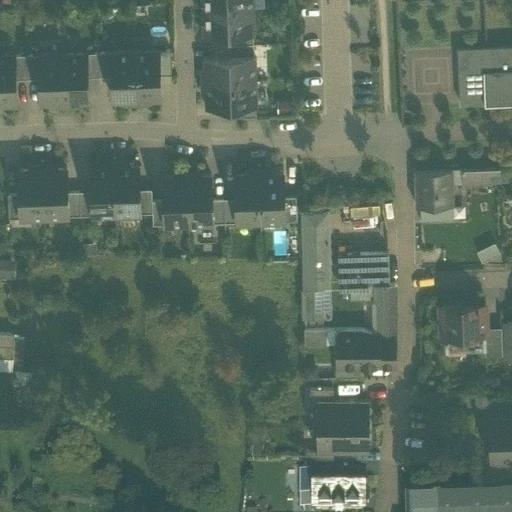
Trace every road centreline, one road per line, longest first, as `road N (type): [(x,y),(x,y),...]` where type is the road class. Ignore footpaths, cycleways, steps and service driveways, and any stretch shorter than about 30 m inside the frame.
road 1 (residential): [(332,0),(338,140),(188,139)]
road 2 (residential): [(407,279),(409,367),(398,395),(387,511)]
road 3 (residential): [(188,139),(0,136)]
road 4 (residential): [(183,0),(188,139)]
